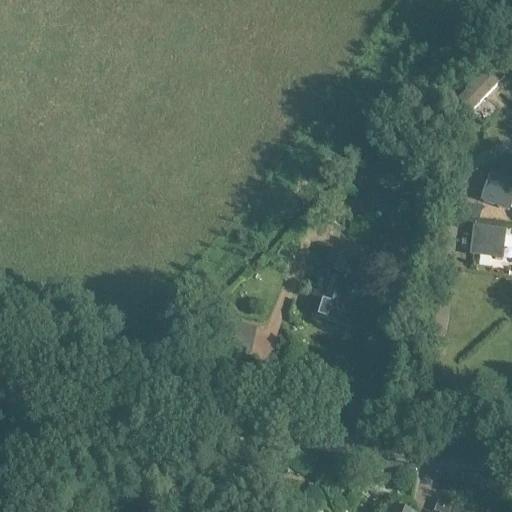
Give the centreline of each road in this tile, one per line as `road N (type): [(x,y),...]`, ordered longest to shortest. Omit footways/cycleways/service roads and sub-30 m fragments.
road 1 (tertiary): [(511,465),(203,429),(0,375)]
road 2 (track): [(301,511),(203,429)]
